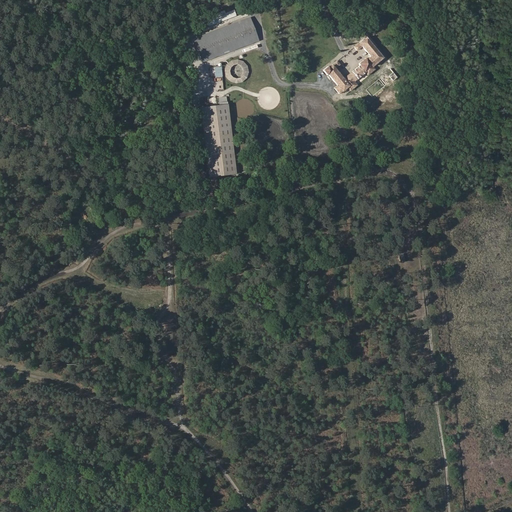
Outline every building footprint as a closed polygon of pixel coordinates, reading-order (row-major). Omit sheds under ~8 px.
[(226,12),(225,10),(206,16),(209,26),(237,16),(235,9),(226,12)] [(257,40),(249,18),(240,21),(249,43),(257,40)] [(249,43),(240,21),(194,39),(202,60),(249,43)] [(329,66),(328,65),(322,70),(327,76),(328,75),(336,85),(333,87),(339,94),(347,88),(350,91),(357,85),(355,81),(365,73),(368,75),(375,69),(373,66),(384,57),(366,36),(353,46),(357,51),(362,47),(369,56),(366,58),(365,57),(358,63),(359,65),(343,77),(336,68),(340,64),(337,60),(329,66)] [(245,78),(247,72),(246,66),(242,62),(237,60),(231,61),(226,65),(224,71),(225,76),(229,81),(235,83),(241,82),(245,78)] [(218,107),(199,110),(207,177),(234,174),(226,102),(218,103),(218,107)]
